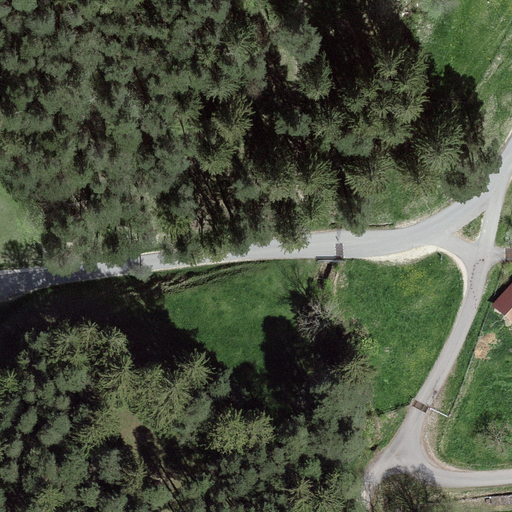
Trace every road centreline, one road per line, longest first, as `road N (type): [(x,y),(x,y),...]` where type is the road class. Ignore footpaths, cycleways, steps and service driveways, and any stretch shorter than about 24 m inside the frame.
road 1 (unclassified): [(426,237),(0,285)]
road 2 (unclassified): [(479,260),(464,315),(391,445)]
road 3 (unclassified): [(511,478),(469,483),(418,474),(391,445)]
